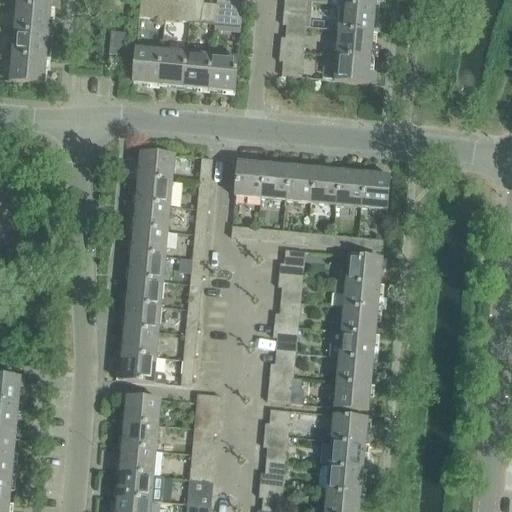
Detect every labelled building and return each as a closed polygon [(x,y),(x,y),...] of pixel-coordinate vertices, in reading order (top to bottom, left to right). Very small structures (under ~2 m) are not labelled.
[(17,0),(16,8),(52,12),(52,0),(17,0)] [(140,0),(139,20),(165,23),(167,2),(153,1),(153,0),(140,0)] [(165,23),(190,25),(193,1),(187,0),(179,0),(179,3),(167,2),(165,23)] [(332,0),(332,8),(340,9),(376,12),(376,0),(332,0)] [(190,25),(216,27),(218,7),(204,5),(204,2),(193,1),(190,25)] [(216,27),(241,29),(243,5),(230,4),(230,8),(218,7),(216,27)] [(306,31),(308,6),(285,4),(284,14),(287,15),(286,30),(306,31)] [(16,8),(14,33),(49,37),(52,12),(16,8)] [(373,37),(376,12),(340,9),(338,34),(373,37)] [(304,56),(306,31),(286,30),(285,41),(281,40),(280,54),(304,56)] [(49,37),(14,33),(12,58),(47,62),(50,62),(52,48),(48,47),(49,37)] [(371,62),(373,37),(338,34),(336,59),(371,62)] [(110,58),(124,59),(127,36),(112,35),(110,58)] [(159,89),(163,54),(137,51),(133,86),(159,89)] [(159,89),(184,91),(188,56),(163,54),(159,89)] [(281,78),(302,81),(304,56),(280,54),(279,65),(282,65),(281,78)] [(184,91),(209,93),(213,58),(188,56),(184,91)] [(12,58),(9,84),(45,87),(47,62),(12,58)] [(213,58),(210,93),(235,96),(239,61),(213,58)] [(336,59),(333,85),(369,88),(371,63),(336,59)] [(176,159),(141,156),(139,182),(174,185),(176,159)] [(211,189),(213,163),(201,161),(199,188),(211,189)] [(239,165),(236,199),(262,202),(265,167),(239,165)] [(262,202),(287,204),(290,169),(265,167),(262,202)] [(287,204),(312,207),(315,172),(290,169),(287,204)] [(312,207),(337,209),(340,174),(315,172),(312,207)] [(337,209),(362,211),(365,177),(340,174),(337,209)] [(362,211),(387,214),(391,179),(365,177),(362,211)] [(139,182),(136,207),(171,210),(174,185),(139,182)] [(199,188),(197,213),(208,214),(211,189),(199,188)] [(136,207),(134,232),(169,236),(171,210),(136,207)] [(197,213),(194,238),(206,239),(208,214),(197,213)] [(232,229),(231,241),(258,243),(259,231),(232,229)] [(258,243),(283,246),(284,234),(259,231),(258,243)] [(134,232),(132,258),(167,261),(169,236),(134,232)] [(283,246),(308,248),(309,236),(284,234),(283,246)] [(308,248),(333,250),(334,238),(309,236),(308,248)] [(194,238),(192,263),(204,264),(206,239),(194,238)] [(333,250),(358,252),(359,241),(334,238),(333,250)] [(358,252),(383,255),(384,243),(359,241),(358,252)] [(279,279),(303,281),(306,255),(285,253),(284,267),(280,266),(279,279)] [(132,258),(130,283),(165,286),(167,261),(132,258)] [(381,288),(383,262),(349,259),(347,285),(381,288)] [(192,263),(190,288),(201,289),(204,264),(192,263)] [(281,304),(301,306),(303,281),(279,279),(278,291),(282,291),(281,304)] [(130,283),(127,308),(162,311),(165,286),(130,283)] [(378,313),(381,288),(347,285),(334,284),(333,295),(346,296),(344,310),(378,313)] [(190,288),(188,313),(199,314),(201,289),(190,288)] [(274,329),(299,331),(301,306),(281,304),(279,317),(276,317),(274,329)] [(127,308),(125,333),(160,336),(162,311),(127,308)] [(342,335),(376,339),(378,313),(344,310),(342,335)] [(188,313),(185,338),(197,339),(199,314),(188,313)] [(276,355),(296,357),(299,331),(274,329),(273,341),(277,342),(276,355)] [(125,333),(123,358),(158,361),(160,336),(125,333)] [(329,360),(340,361),(374,364),(376,339),(342,335),(331,335),(329,360)] [(185,338),(183,364),(195,365),(197,339),(185,338)] [(270,380),(294,382),(296,357),(276,355),(275,367),(271,367),(270,380)] [(123,358),(120,384),(155,387),(158,361),(123,358)] [(340,361),(337,386),(371,389),(374,364),(340,361)] [(183,364),(181,389),(192,390),(195,365),(183,364)] [(0,379),(0,405),(19,407),(21,381),(0,379)] [(271,405),(292,407),(303,408),(304,393),(301,393),(302,383),(294,382),(270,380),(268,391),(272,392),(271,405)] [(335,412),(369,415),(371,389),(337,386),(335,412)] [(197,397),(196,409),(220,411),(221,399),(197,397)] [(124,427),(159,430),(161,404),(126,401),(124,427)] [(0,405),(0,430),(16,432),(19,407),(0,405)] [(196,409),(195,417),(195,421),(219,423),(220,411),(196,409)] [(264,439),(289,441),(291,415),(271,413),(269,426),(266,426),(264,439)] [(332,445),(366,448),(369,423),(334,419),(332,445)] [(219,423),(195,421),(194,433),(218,435),(219,423)] [(122,452),(157,455),(159,430),(124,427),(122,452)] [(0,430),(0,455),(14,457),(16,432),(0,430)] [(194,433),(192,458),(216,460),(217,448),(214,448),(215,435),(218,435),(194,433)] [(266,464),(286,466),(289,441),(264,439),(263,451),(267,451),(266,464)] [(330,470),(364,473),(366,448),(332,445),(330,470)] [(122,452),(119,477),(155,480),(157,455),(122,452)] [(0,456),(0,481),(12,482),(14,457),(0,456)] [(192,458),(189,483),(210,485),(211,471),(215,472),(216,460),(192,458)] [(260,489),(284,491),(286,466),(266,464),(265,476),(261,476),(260,489)] [(327,495),(362,498),(364,473),(330,470),(327,495)] [(119,477),(117,502),(152,505),(155,480),(119,477)] [(0,481),(0,506),(10,507),(12,483),(0,481)] [(189,483),(187,508),(211,511),(213,498),(209,498),(210,485),(189,483)] [(261,511),(282,511),(284,491),(260,489),(259,501),(263,501),(261,511)] [(360,511),(362,498),(327,495),(325,511),(360,511)] [(151,511),(152,505),(117,502),(116,511),(151,511)]
